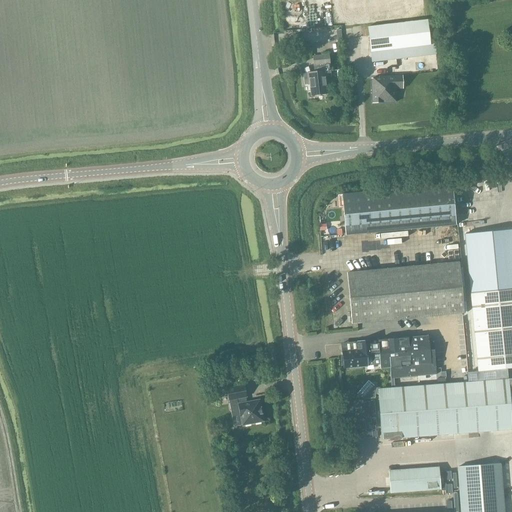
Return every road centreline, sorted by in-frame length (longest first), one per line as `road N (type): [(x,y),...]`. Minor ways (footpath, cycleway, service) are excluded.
road 1 (tertiary): [(310,507),(271,185)]
road 2 (tertiary): [(0,181),(242,158)]
road 3 (unclassified): [(297,153),(511,136)]
road 4 (unknown): [(291,344),(433,331),(449,354)]
road 5 (tertiary): [(268,130),(251,0)]
road 6 (unclassified): [(310,507),(438,500)]
